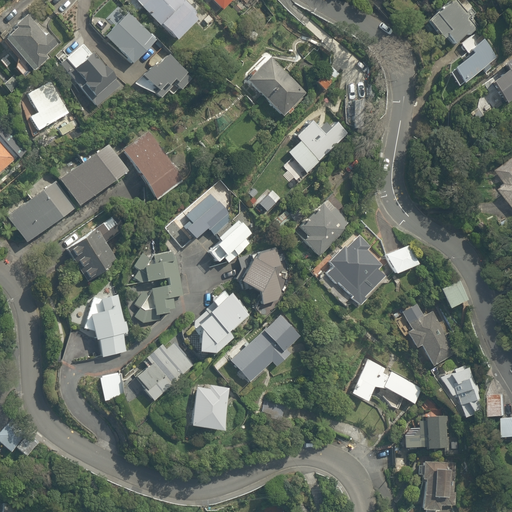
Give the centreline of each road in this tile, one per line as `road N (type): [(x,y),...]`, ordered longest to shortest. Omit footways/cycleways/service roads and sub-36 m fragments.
road 1 (residential): [(0,272),(29,308),(34,397),(46,419),(83,448),(183,487),(222,487),(297,460),(334,457),(356,471),(365,511)]
road 2 (residential): [(318,0),(382,39),(407,68),(392,187),(417,222),(466,256),(511,373)]
